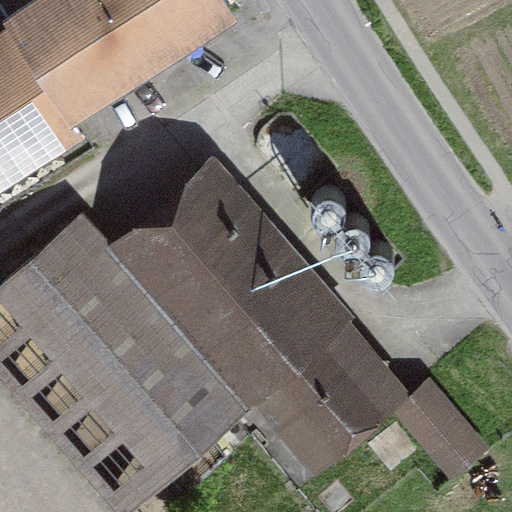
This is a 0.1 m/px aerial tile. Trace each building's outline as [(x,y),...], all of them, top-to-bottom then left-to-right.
[(20,29),(69,105),(229,3),(227,0),(32,0),(11,14),(20,29)] [(69,105),(20,29),(0,42),(0,175),(81,124),(69,105)] [(201,172),(122,241),(251,389),(310,456),(376,398),(389,386),(201,172)] [(362,253),(365,263),(374,269),(384,267),(390,259),(388,246),(375,240),(370,243),(366,237),(370,231),(367,218),(355,213),(349,216),(345,211),(349,206),(346,193),(334,188),(325,192),(321,201),(323,210),(332,216),(342,214),(345,219),(342,226),(344,235),(353,241),(362,240),(366,245),(362,253)] [(87,202),(0,277),(0,354),(125,498),(251,389),(122,241),(87,202)] [(482,443),(429,381),(411,397),(397,408),(451,470),(482,443)]
